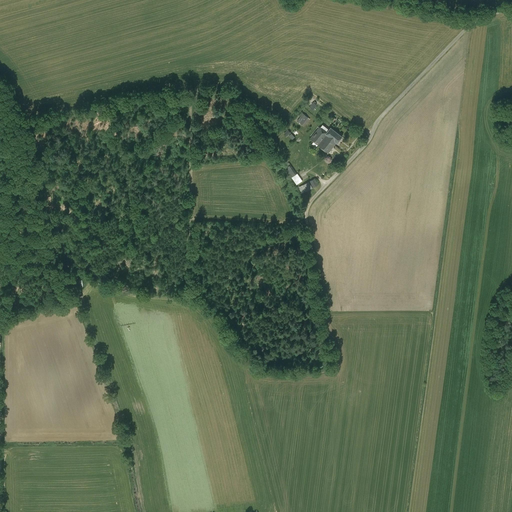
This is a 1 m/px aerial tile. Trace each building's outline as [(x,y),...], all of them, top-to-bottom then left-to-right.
[(299,115),(301,116),(297,121),(302,125),(308,118),(301,112),(299,115)] [(311,138),(318,145),(325,137),(335,145),(337,142),(337,143),(342,137),(331,128),(327,133),(320,127),(311,138)] [(283,134),(291,141),(295,136),(287,129),(283,134)] [(325,137),(318,145),(328,153),(335,145),(325,137)] [(297,174),(291,165),(285,168),(291,177),(297,174)] [(297,185),(302,181),(297,174),(292,177),(297,185)] [(313,188),(319,185),(315,178),(309,182),(313,188)]
